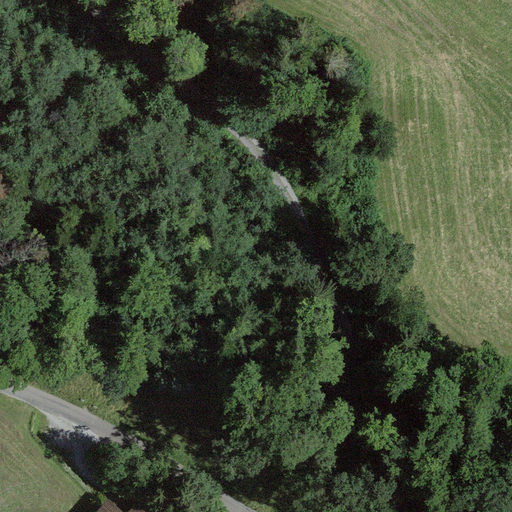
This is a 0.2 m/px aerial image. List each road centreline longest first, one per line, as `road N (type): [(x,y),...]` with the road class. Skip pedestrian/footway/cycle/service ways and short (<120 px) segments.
road 1 (track): [(83,0),(268,159),(379,399),(431,455),(511,510)]
road 2 (residential): [(238,511),(0,387)]
